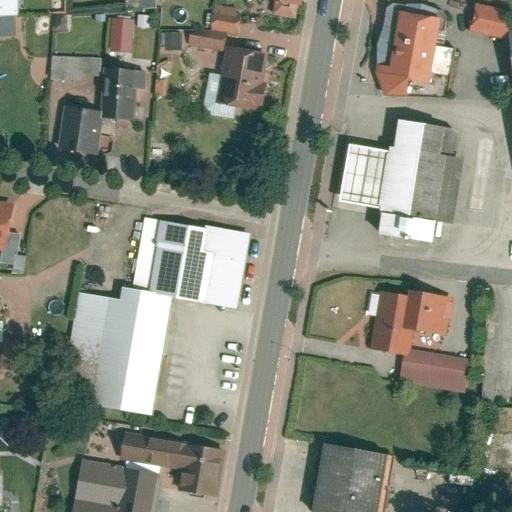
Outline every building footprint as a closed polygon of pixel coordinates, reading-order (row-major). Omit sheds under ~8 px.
[(511,24),(508,25),(506,9),(476,3),(470,31),(510,39),(511,58),(511,24)] [(440,14),(398,8),(391,61),(380,62),(378,73),(386,94),(407,94),(408,78),(430,82),(440,14)] [(218,32),(249,33),(250,10),(219,9),(218,32)] [(115,50),(138,52),(140,18),(118,16),(115,50)] [(266,56),(225,49),(215,103),(257,110),(266,56)] [(146,71),(105,69),(102,119),(143,122),(146,71)] [(101,112),(65,107),(59,151),(95,155),(101,112)] [(391,141),(390,146),(380,204),(383,205),(379,229),(435,238),(438,217),(454,219),(464,157),(437,153),(441,125),(400,118),(397,142),(391,141)] [(390,146),(349,139),(339,197),(380,204),(390,146)] [(14,203),(0,201),(0,246),(6,247),(4,258),(16,260),(20,230),(10,229),(14,203)] [(238,308),(251,233),(145,216),(134,291),(172,297),(220,305),(238,308)] [(448,299),(376,288),(367,349),(399,354),(394,382),(463,393),(468,357),(408,348),(412,327),(443,332),(448,299)] [(60,396),(153,412),(172,297),(134,291),(133,299),(78,290),(60,396)] [(492,397),(505,397),(505,368),(492,368),(492,397)] [(0,417),(0,447),(11,448),(11,417),(0,417)] [(224,445),(126,428),(120,465),(83,459),(76,500),(74,511),(153,511),(158,487),(216,497),(224,445)] [(372,511),(382,450),(315,440),(304,511),(372,511)]
